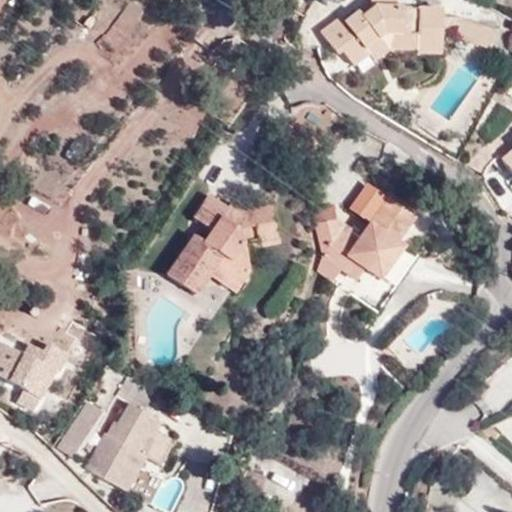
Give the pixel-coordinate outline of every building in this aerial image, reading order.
[(456,24),(460,17),(440,16),(440,9),(400,8),(394,1),(393,0),(366,0),(367,1),(352,11),(352,13),(340,22),(336,18),(316,34),(332,54),(338,51),(350,65),(365,54),(360,48),(380,34),(381,35),(387,33),(413,33),(413,44),(413,45),(440,45),(440,23),(456,24)] [(492,30),(460,17),(456,24),(452,32),(486,47),(492,30)] [(360,48),(365,54),(368,57),(385,44),(413,44),(413,33),(387,33),(381,35),(380,34),(360,48)] [(271,140),(300,165),(319,143),(289,119),(271,140)] [(511,148),(499,160),(511,175),(511,148)] [(336,219),(322,223),(336,255),(332,263),(354,278),(363,267),(378,277),(400,247),(395,242),(412,218),(385,199),(388,195),(367,181),(350,208),(371,221),(360,237),(354,244),(337,232),(336,219)] [(233,216),(225,209),(208,197),(194,218),(211,229),(203,242),(194,235),(167,274),(195,294),(207,277),(221,256),(228,260),(240,243),(275,237),(270,208),(241,211),(233,216)] [(229,202),(225,209),(233,216),(241,211),(229,202)] [(322,223),(336,219),(333,207),(317,211),(322,223)] [(314,225),(322,223),(317,211),(311,212),(314,225)] [(354,244),(360,237),(336,219),(337,232),(354,244)] [(336,255),(322,223),(314,225),(320,254),(332,263),(336,255)] [(221,256),(207,277),(233,295),(248,274),(242,243),(240,243),(228,260),(221,256)] [(0,345),(0,378),(23,392),(17,404),(33,413),(55,373),(58,375),(67,357),(48,347),(43,355),(29,347),(24,358),(0,345)] [(115,439),(106,435),(104,434),(84,470),(123,492),(143,459),(158,468),(169,447),(167,445),(168,442),(149,431),(154,420),(142,413),(153,392),(126,378),(115,397),(128,405),(117,425),(121,428),(115,439)] [(98,411),(85,402),(56,444),(69,453),(98,411)] [(112,423),(106,435),(115,439),(121,428),(117,425),(112,423)] [(265,477),(244,471),(241,481),(246,487),(247,491),(260,494),(265,477)]
